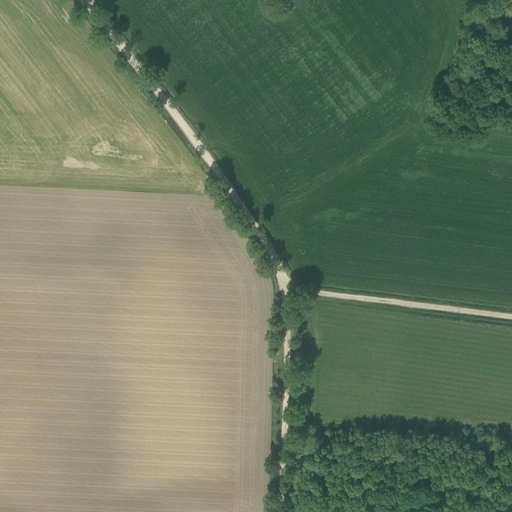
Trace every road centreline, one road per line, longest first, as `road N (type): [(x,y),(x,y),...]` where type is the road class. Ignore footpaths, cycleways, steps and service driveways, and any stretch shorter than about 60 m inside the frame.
road 1 (track): [(85,0),(240,203),(285,289)]
road 2 (track): [(285,289),(511,317)]
road 3 (track): [(285,289),(280,511)]
